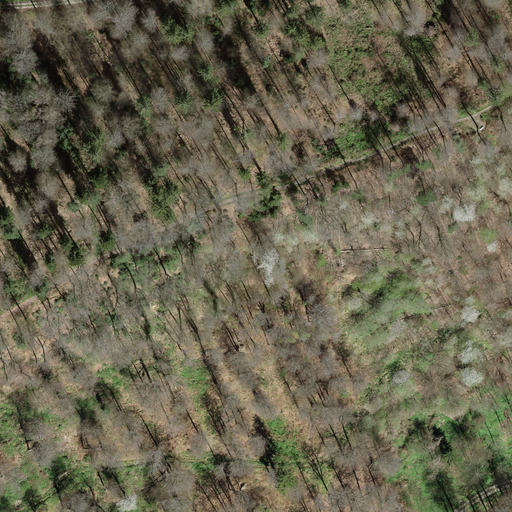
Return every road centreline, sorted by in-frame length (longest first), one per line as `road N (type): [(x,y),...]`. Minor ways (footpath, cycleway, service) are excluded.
road 1 (track): [(18,511),(98,467),(332,460)]
road 2 (track): [(319,511),(332,460),(367,387),(511,290)]
